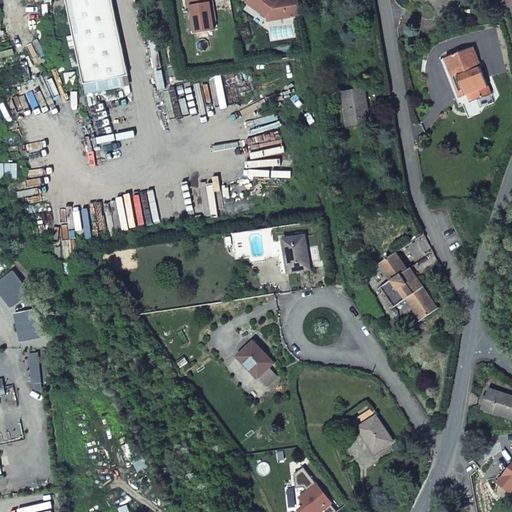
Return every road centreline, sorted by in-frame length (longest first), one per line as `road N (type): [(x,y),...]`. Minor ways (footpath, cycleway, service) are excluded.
road 1 (residential): [(384,0),(419,201),(473,307)]
road 2 (residential): [(351,329),(347,311),(324,298),(295,317),(308,351),(336,352),(349,337)]
road 3 (residential): [(349,337),(380,363),(447,452)]
road 4 (tertiary): [(511,174),(473,307)]
